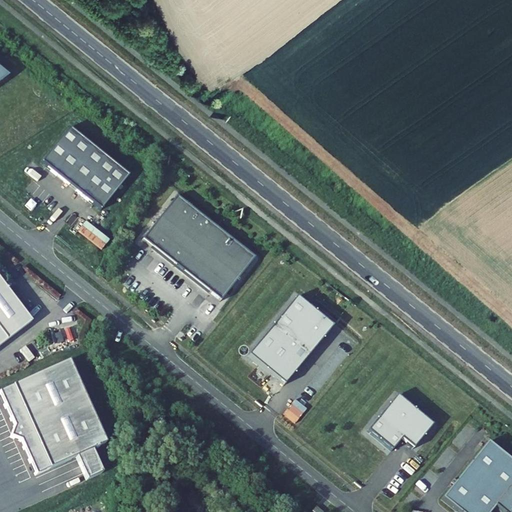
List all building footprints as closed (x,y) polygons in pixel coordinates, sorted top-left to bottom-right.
[(127,177),(68,130),(41,162),(100,210),(127,177)] [(255,262),(176,202),(142,245),(221,306),(255,262)] [(0,333),(6,341),(30,323),(0,282),(0,333)] [(336,328),(300,298),(252,357),(288,386),(336,328)] [(66,363),(0,392),(0,396),(14,427),(10,437),(20,442),(35,476),(76,458),(87,481),(102,474),(91,452),(104,445),(66,363)] [(398,399),(434,428),(435,426),(400,397),(398,399)] [(434,428),(398,399),(370,432),(395,452),(404,441),(416,450),(434,428)] [(511,511),(511,461),(490,444),(444,499),(458,511),(491,511),(495,508),(500,511),(511,511)]
